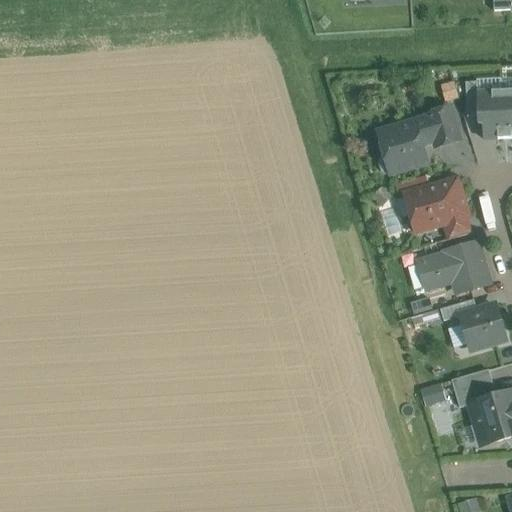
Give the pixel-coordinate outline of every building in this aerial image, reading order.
[(510,0),(493,0),(494,12),(511,11),(510,0)] [(477,82),(466,83),(468,117),(479,116),(478,93),(477,82)] [(511,91),(503,92),(506,139),(511,138),(511,91)] [(478,93),(479,116),(480,124),(484,124),(485,140),(506,139),(503,92),(478,93)] [(450,109),(428,115),(429,119),(436,141),(438,148),(460,142),(450,109)] [(429,119),(387,132),(391,148),(388,154),(385,155),(381,162),(383,170),(391,175),(428,164),(422,145),(436,141),(429,119)] [(458,180),(405,196),(416,234),(445,225),(468,219),(470,218),(458,180)] [(468,219),(445,225),(449,241),(472,234),(468,219)] [(478,245),(447,254),(447,256),(420,264),(428,289),(455,281),(458,292),(489,283),(478,245)] [(474,300),(441,310),(444,322),(462,317),(462,316),(477,311),(474,300)] [(477,311),(462,316),(462,317),(472,351),(506,341),(496,306),(477,311)] [(489,370),(452,381),(460,409),(472,405),(472,404),(497,397),(489,370)] [(511,392),(497,397),(472,404),(472,405),(476,418),(474,418),(479,435),(483,434),(487,436),(489,441),(488,441),(489,444),(511,437),(511,392)]
